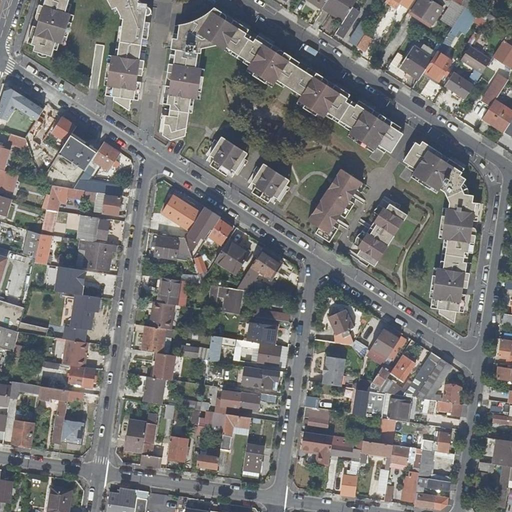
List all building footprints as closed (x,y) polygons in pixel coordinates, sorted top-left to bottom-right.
[(72,15),(70,15),(66,13),(69,4),(70,0),(41,0),(36,18),(36,19),(37,20),(38,21),(39,22),(37,28),(32,45),(35,47),(34,52),(52,58),(54,50),(56,43),(60,44),(63,45),(65,38),(68,38),(72,24),(70,23),(72,15)] [(119,47),(141,51),(142,45),(147,46),(150,23),(146,23),(147,17),(148,17),(150,17),(152,15),(152,13),(152,11),(151,8),(148,8),(148,5),(143,4),(138,0),(107,0),(113,10),(117,8),(119,13),(121,17),(120,20),(123,21),(119,47)] [(327,0),(308,0),(322,8),(327,0)] [(327,0),(322,8),(331,14),(333,11),(345,19),(352,7),(356,0),(327,0)] [(442,9),(429,0),(419,0),(412,11),(432,24),(442,9)] [(452,0),(449,5),(461,14),(465,8),(462,6),(452,0)] [(465,0),(465,1),(462,6),(465,8),(472,12),(479,0),(465,0)] [(360,11),(352,7),(345,19),(340,25),(336,33),(343,37),(360,11)] [(372,7),(363,20),(370,25),(379,12),(372,7)] [(172,46),(202,50),(216,46),(224,51),(226,49),(250,64),(248,67),(247,69),(254,74),(252,76),(265,85),(267,82),(274,86),(275,84),(277,81),(285,86),(297,67),(299,63),(281,52),(279,52),(277,52),(276,53),(271,49),(255,40),(253,42),(245,37),(247,34),(231,24),(227,21),(227,19),(226,17),(214,9),(210,13),(204,17),(193,22),(183,26),(175,27),(172,46)] [(333,11),(331,14),(336,17),(334,21),(340,25),(345,19),(333,11)] [(499,21),(489,14),(486,20),(496,26),(499,21)] [(467,20),(460,15),(450,32),(457,36),(467,20)] [(349,42),(356,46),(364,34),(370,25),(363,20),(349,42)] [(231,24),(247,34),(249,31),(234,21),(231,24)] [(32,45),(37,28),(33,27),(28,44),(32,45)] [(496,36),(503,41),(507,35),(500,31),(496,36)] [(255,40),(247,34),(245,37),(253,42),(255,40)] [(372,39),(364,34),(356,46),(356,47),(363,52),(372,39)] [(449,34),(443,46),(450,49),(456,37),(449,34)] [(255,40),(271,49),(273,46),(257,36),(255,40)] [(511,66),(511,46),(503,41),(493,57),(511,68),(511,66)] [(202,50),(172,46),(171,50),(176,51),(175,55),(170,55),(167,76),(168,79),(171,80),(170,87),(167,105),(170,106),(169,116),(165,116),(162,136),(171,141),(185,137),(189,114),(191,100),(194,100),(197,100),(198,93),(201,93),(204,77),(201,77),(202,69),(199,69),(196,68),(198,54),(201,55),(202,50)] [(141,51),(119,47),(118,53),(118,57),(115,56),(112,56),(111,64),(107,63),(105,79),(108,79),(107,85),(106,97),(114,98),(113,101),(130,112),(131,100),(135,101),(137,82),(138,76),(142,77),(145,58),(146,51),(141,51)] [(409,70),(420,78),(424,72),(432,59),(413,47),(400,68),(407,73),(409,70)] [(482,74),(490,60),(469,47),(461,60),(482,74)] [(224,51),(248,67),(250,64),(226,49),(224,51)] [(452,61),(437,52),(432,59),(424,72),(439,81),(452,61)] [(305,72),(297,67),(285,86),(293,91),(305,72)] [(395,136),(398,132),(400,128),(379,115),(377,118),(371,115),(356,105),(354,107),(346,102),(347,99),(332,89),(327,86),(327,83),(326,81),(308,69),(305,72),(293,91),(301,96),(299,99),(297,102),(304,106),(303,109),(315,117),(317,114),(324,119),(325,116),(327,113),(351,129),(350,132),(348,134),(355,138),(353,141),(366,150),(368,147),(374,151),(376,149),(384,154),(386,151),(388,147),(390,148),(398,137),(395,136)] [(409,70),(407,73),(419,80),(420,78),(409,70)] [(474,86),(453,72),(445,85),(465,99),(474,86)] [(495,100),(507,80),(499,75),(482,102),(490,107),(491,106),(495,100)] [(332,89),(347,99),(350,96),(334,86),(332,89)] [(16,107),(37,121),(44,110),(9,87),(6,88),(0,107),(0,118),(7,121),(16,107)] [(356,105),(347,99),(346,102),(354,107),(356,105)] [(483,119),(504,132),(511,119),(511,111),(495,100),(491,106),(490,107),(483,119)] [(356,105),(371,115),(374,111),(358,101),(356,105)] [(34,145),(56,111),(47,105),(44,110),(37,121),(25,139),(29,149),(32,158),(38,148),(34,145)] [(325,116),(350,132),(351,129),(327,113),(325,116)] [(57,136),(66,142),(71,135),(76,127),(61,117),(55,125),(64,131),(61,135),(59,133),(57,136)] [(402,135),(398,132),(395,136),(398,137),(390,148),(388,147),(386,151),(390,153),(402,135)] [(8,142),(29,149),(25,139),(11,134),(8,142)] [(97,152),(71,135),(66,142),(65,144),(61,151),(59,154),(86,171),(97,152)] [(222,145),(226,140),(221,137),(218,142),(222,145)] [(240,156),(243,151),(226,140),(222,145),(218,142),(217,143),(214,141),(205,155),(208,157),(209,156),(214,159),(209,166),(227,177),(231,170),(235,172),(234,174),(237,176),(246,162),(243,160),(244,159),(240,156)] [(59,141),(55,148),(56,148),(61,151),(65,144),(59,141)] [(112,165),(115,160),(120,152),(104,142),(97,152),(86,171),(74,189),(98,192),(122,196),(124,188),(86,182),(98,164),(108,171),(112,165)] [(446,198),(462,190),(460,187),(463,183),(465,179),(459,175),(461,173),(446,163),(441,160),(441,159),(441,158),(441,157),(441,156),(440,155),(440,154),(422,142),(419,146),(407,165),(405,168),(412,172),(411,175),(414,177),(418,180),(416,182),(429,190),(431,188),(438,192),(439,190),(444,193),(446,198)] [(407,165),(419,146),(415,143),(402,162),(407,165)] [(0,145),(0,169),(1,170),(4,171),(11,149),(0,145)] [(51,156),(56,159),(59,154),(61,151),(56,148),(51,156)] [(446,163),(461,173),(463,169),(448,159),(446,163)] [(281,183),(285,178),(267,167),(264,172),(260,169),(260,170),(256,168),(247,183),(250,185),(252,183),(256,185),(251,193),(268,204),(273,197),(277,199),(276,201),(279,203),(288,188),(286,186),(281,183)] [(353,190),(356,192),(361,195),(366,186),(340,169),(334,178),(337,180),(331,190),(328,188),(319,202),(321,204),(314,215),(312,213),(307,221),(318,228),(315,234),(329,243),(338,230),(333,227),(330,225),(337,214),(340,216),(345,219),(354,204),(350,202),(347,200),(353,190)] [(0,175),(14,180),(16,174),(4,171),(1,170),(1,171),(0,170),(0,175)] [(337,180),(334,178),(328,188),(331,190),(337,180)] [(66,204),(69,188),(52,186),(49,199),(47,210),(58,212),(59,203),(66,204)] [(97,202),(98,192),(74,189),(73,189),(72,194),(84,196),(83,200),(97,202)] [(350,202),(356,192),(353,190),(347,200),(350,202)] [(462,190),(446,198),(448,204),(447,209),(445,208),(443,216),(441,216),(438,231),(441,231),(440,240),(443,240),(446,240),(442,269),(439,268),(436,268),(435,275),(431,275),(429,290),(432,291),(431,297),(430,308),(438,309),(438,312),(453,323),(455,311),(459,312),(461,294),(462,288),(466,288),(470,263),(466,262),(462,262),(464,252),(468,253),(472,254),(475,232),(475,231),(474,230),(474,229),(473,228),(472,227),(471,227),(472,221),(475,203),(471,203),(472,196),(468,195),(464,194),(462,190)] [(0,214),(5,217),(11,199),(0,195),(0,214)] [(104,202),(104,206),(103,213),(118,215),(121,197),(105,195),(104,202)] [(399,217),(402,213),(398,210),(400,206),(391,201),(385,209),(378,205),(375,209),(374,210),(373,211),(372,212),(371,213),(371,214),(370,216),(368,220),(373,223),(376,225),(369,235),(366,233),(361,230),(359,233),(358,233),(357,234),(356,236),(355,237),(354,238),(354,240),(353,241),(353,242),(351,245),(359,250),(356,255),(358,257),(356,260),(365,266),(367,263),(368,263),(371,259),(377,263),(388,245),(384,243),(390,235),(393,237),(404,220),(399,217)] [(184,202),(172,220),(189,230),(200,213),(184,202)] [(321,204),(319,202),(312,213),(314,215),(321,204)] [(192,258),(195,257),(209,236),(220,219),(221,217),(205,207),(185,239),(191,256),(192,258)] [(333,227),(340,216),(337,214),(330,225),(333,227)] [(107,238),(109,219),(81,215),(77,240),(79,241),(116,246),(121,247),(122,241),(107,238)] [(233,228),(220,219),(209,236),(222,245),(233,228)] [(376,225),(373,223),(366,233),(369,235),(376,225)] [(49,228),(43,226),(41,235),(47,236),(49,228)] [(29,231),(23,255),(35,259),(41,235),(29,231)] [(46,264),(52,236),(47,236),(41,235),(35,259),(34,263),(46,264)] [(388,245),(393,237),(390,235),(384,243),(388,245)] [(177,253),(191,256),(185,239),(180,238),(179,240),(158,237),(155,256),(177,260),(177,253)] [(250,253),(229,240),(216,260),(237,273),(250,253)] [(115,253),(116,246),(79,241),(75,266),(91,268),(91,269),(97,270),(97,267),(107,268),(110,252),(113,252),(115,253)] [(245,278),(244,278),(237,289),(243,290),(251,291),(256,283),(253,281),(259,272),(272,280),(283,263),(263,250),(245,278)] [(200,274),(197,274),(200,284),(208,272),(206,271),(202,257),(195,259),(199,273),(200,274)] [(83,270),(59,267),(55,292),(77,295),(79,295),(83,270)] [(183,306),(187,281),(159,277),(155,302),(173,304),(183,306)] [(209,300),(217,302),(218,298),(220,287),(212,285),(209,300)] [(285,288),(271,285),(266,294),(284,296),(285,288)] [(242,295),(243,290),(237,289),(220,287),(218,298),(224,299),(222,312),(238,314),(242,295)] [(79,295),(77,295),(75,315),(91,317),(92,311),(98,312),(100,298),(79,295)] [(0,300),(0,326),(18,333),(21,323),(24,308),(0,300)] [(169,329),(173,304),(155,302),(152,301),(151,309),(152,310),(149,326),(169,329)] [(344,337),(350,334),(348,330),(354,328),(346,309),(328,317),(336,335),(342,333),(344,337)] [(255,310),(254,317),(289,322),(290,315),(255,310)] [(91,317),(75,315),(69,314),(65,340),(68,340),(86,343),(88,330),(93,331),(95,318),(91,317)] [(511,315),(502,314),(500,324),(511,325),(511,315)] [(251,320),(248,341),(261,343),(274,345),(277,324),(251,320)] [(48,330),(21,323),(18,333),(46,337),(48,330)] [(167,354),(171,329),(169,329),(149,326),(145,325),(141,350),(151,352),(157,353),(167,354)] [(0,347),(14,352),(18,333),(0,326),(0,347)] [(177,330),(171,329),(167,354),(173,355),(177,330)] [(373,347),(389,357),(400,340),(398,338),(398,335),(393,332),(390,333),(384,329),(373,347)] [(354,342),(350,334),(344,337),(342,333),(336,335),(340,344),(352,346),(354,342)] [(217,362),(221,337),(212,336),(210,350),(208,361),(217,362)] [(406,340),(402,337),(400,340),(389,357),(392,360),(399,349),(400,349),(406,340)] [(509,363),(510,355),(511,355),(511,340),(501,339),(498,361),(509,363)] [(86,368),(90,343),(86,343),(68,340),(64,364),(72,366),(86,368)] [(278,367),(281,347),(261,344),(261,343),(248,341),(237,340),(233,360),(240,361),(242,346),(254,348),(251,363),(278,367)] [(198,358),(200,348),(182,345),(180,355),(198,358)] [(17,346),(15,355),(28,358),(31,349),(17,346)] [(281,347),(278,367),(286,368),(289,348),(281,347)] [(210,350),(200,348),(198,358),(198,359),(199,359),(208,361),(210,350)] [(432,352),(421,369),(404,396),(410,397),(431,400),(434,394),(452,366),(432,352)] [(167,354),(157,353),(153,377),(166,379),(172,380),(176,356),(173,355),(167,354)] [(327,356),(323,384),(341,386),(345,359),(327,356)] [(400,382),(402,380),(404,381),(415,364),(408,359),(407,361),(402,358),(390,376),(400,382)] [(196,378),(205,380),(206,373),(208,361),(199,359),(196,378)] [(215,374),(217,362),(208,361),(206,373),(215,374)] [(511,365),(508,365),(508,369),(499,367),(497,379),(511,381),(511,365)] [(92,389),(95,369),(86,368),(72,366),(71,372),(69,383),(82,385),(82,387),(92,389)] [(373,382),(382,388),(392,371),(383,366),(376,378),(373,382)] [(416,368),(398,395),(404,396),(421,369),(418,366),(417,368),(416,368)] [(280,373),(264,370),(261,387),(272,389),(274,381),(279,381),(280,373)] [(166,379),(153,377),(147,376),(144,401),(162,404),(166,379)] [(54,380),(53,388),(66,390),(67,381),(54,380)] [(373,382),(360,380),(358,389),(368,390),(373,382)] [(18,392),(39,395),(41,386),(12,382),(12,386),(12,387),(10,399),(17,400),(18,392)] [(382,388),(373,382),(368,390),(379,392),(382,388)] [(10,399),(12,387),(0,385),(0,404),(9,406),(10,399)] [(444,396),(434,394),(431,400),(439,401),(446,402),(459,404),(462,388),(445,385),(444,396)] [(58,414),(66,415),(68,398),(69,391),(66,390),(53,388),(41,386),(39,395),(39,398),(50,400),(50,397),(60,399),(57,414),(58,414)] [(356,398),(357,389),(353,388),(344,387),(342,396),(356,398)] [(376,401),(373,417),(374,417),(382,418),(386,393),(379,392),(368,390),(358,389),(357,389),(356,398),(376,401)] [(224,407),(239,409),(241,393),(223,390),(223,392),(219,391),(216,412),(223,414),(224,407)] [(83,400),(84,393),(69,391),(68,398),(83,400)] [(260,396),(241,393),(239,409),(257,412),(259,400),(275,402),(276,396),(260,394),(260,396)] [(406,422),(410,397),(404,396),(398,395),(386,393),(382,418),(388,419),(395,420),(406,422)] [(327,398),(307,395),(305,406),(312,407),(332,410),(334,402),(326,401),(327,398)] [(376,401),(356,398),(355,402),(367,404),(365,415),(373,417),(376,401)] [(186,401),(186,409),(209,409),(209,401),(186,401)] [(444,412),(446,402),(439,401),(437,411),(444,412)] [(450,416),(461,417),(463,405),(459,404),(446,402),(444,412),(451,413),(450,416)] [(176,406),(167,405),(165,418),(174,420),(176,406)] [(312,411),(312,407),(305,406),(303,424),(309,425),(312,411)] [(511,413),(511,409),(500,407),(499,414),(510,416),(511,413)] [(192,422),(199,423),(201,410),(195,409),(194,409),(192,422)] [(213,427),(224,429),(227,414),(223,414),(216,412),(201,410),(199,423),(198,425),(213,427)] [(332,414),(312,411),(309,425),(329,428),(332,414)] [(66,415),(58,414),(57,424),(64,425),(65,419),(66,415)] [(234,425),(250,428),(251,418),(227,414),(224,429),(221,448),(230,450),(234,425)] [(511,417),(494,414),(493,422),(511,424),(511,417)] [(85,423),(65,419),(64,425),(62,441),(82,444),(85,423)] [(12,442),(32,445),(35,423),(15,420),(12,442)] [(126,449),(143,452),(147,423),(130,420),(126,449)] [(156,425),(147,423),(143,452),(141,465),(159,468),(161,458),(151,456),(156,425)] [(64,425),(57,424),(55,424),(52,443),(62,444),(62,441),(64,425)] [(213,427),(198,425),(197,435),(212,438),(213,427)] [(333,446),(334,436),(305,432),(303,449),(310,450),(308,459),(330,463),(333,446)] [(434,442),(433,451),(438,452),(438,451),(448,452),(451,434),(439,432),(437,442),(434,442)] [(357,450),(362,451),(364,441),(357,440),(334,436),(333,446),(335,447),(334,454),(356,458),(357,450)] [(189,439),(171,437),(171,438),(169,451),(167,459),(185,461),(189,439)] [(511,466),(511,440),(510,441),(499,439),(495,464),(499,465),(503,465),(511,467),(511,466)] [(388,456),(392,457),(392,452),(393,445),(392,445),(378,443),(364,441),(362,451),(361,463),(360,465),(365,465),(365,463),(366,463),(366,452),(388,456)] [(264,447),(247,444),(243,470),(260,472),(264,447)] [(401,448),(401,446),(393,445),(392,452),(394,452),(393,462),(406,464),(408,465),(408,462),(410,463),(412,449),(401,448)] [(192,465),(218,469),(221,451),(209,449),(207,456),(200,455),(200,453),(194,452),(192,465)] [(410,472),(410,476),(407,496),(406,501),(414,502),(416,484),(418,484),(419,478),(423,450),(416,449),(413,473),(410,472)] [(434,461),(454,464),(455,455),(438,452),(433,451),(423,450),(419,478),(451,483),(453,474),(433,470),(434,461)] [(347,476),(345,475),(344,480),(342,494),(355,496),(360,465),(361,463),(355,462),(352,461),(350,471),(348,471),(347,476)] [(406,464),(393,462),(391,462),(390,468),(406,470),(406,464)] [(498,470),(499,465),(495,464),(480,462),(476,488),(484,489),(487,471),(494,471),(494,469),(498,470)] [(497,506),(505,507),(509,480),(511,467),(503,465),(497,506)] [(389,471),(385,470),(381,470),(378,493),(386,494),(387,487),(389,471)] [(407,496),(410,476),(405,476),(401,500),(403,501),(404,495),(407,496)] [(447,494),(450,494),(451,483),(419,478),(418,484),(414,506),(441,510),(448,505),(449,499),(423,495),(424,487),(447,491),(447,494)] [(341,495),(342,494),(344,480),(339,479),(336,479),(333,494),(341,495)] [(8,489),(12,489),(14,482),(0,480),(0,482),(0,511),(3,511),(3,510),(5,510),(6,503),(10,504),(11,496),(7,495),(8,489)] [(134,511),(137,492),(138,490),(120,487),(119,494),(109,492),(106,511),(134,511)] [(393,488),(387,487),(386,494),(385,502),(391,503),(394,488),(393,488)] [(52,488),(47,511),(68,511),(72,491),(52,488)] [(142,493),(137,492),(134,511),(145,511),(148,499),(141,498),(142,493)]
